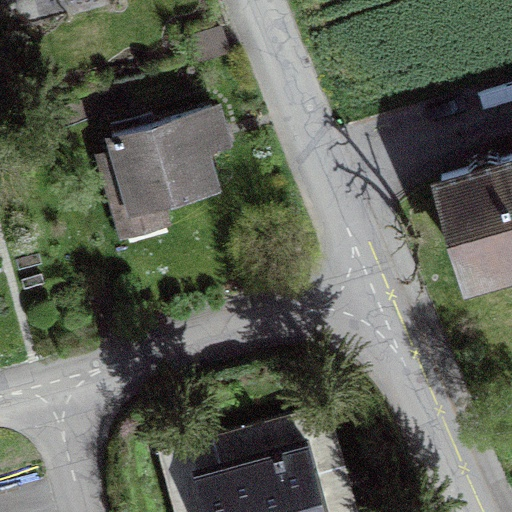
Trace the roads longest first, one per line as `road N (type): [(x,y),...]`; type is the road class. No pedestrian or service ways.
road 1 (residential): [(46,384),(373,298)]
road 2 (residential): [(466,511),(373,298)]
road 3 (residential): [(511,101),(320,157)]
road 4 (residential): [(320,157),(257,0)]
road 5 (residential): [(373,298),(320,157)]
road 6 (residential): [(82,511),(46,384)]
